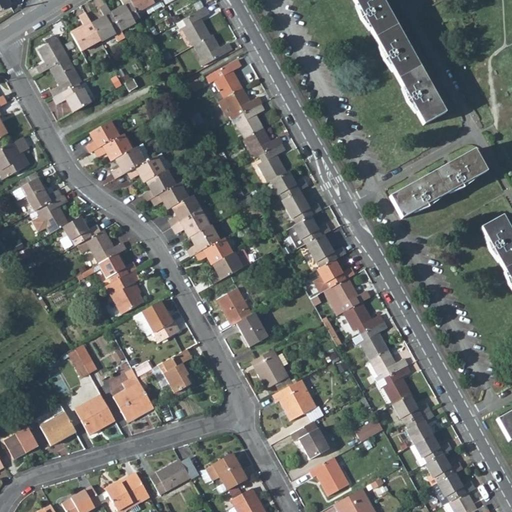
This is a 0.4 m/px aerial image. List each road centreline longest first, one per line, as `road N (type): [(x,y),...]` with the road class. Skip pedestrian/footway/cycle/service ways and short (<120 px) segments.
road 1 (residential): [(511,497),(383,265),(340,204),(237,0)]
road 2 (residential): [(5,32),(28,103),(69,172),(151,238),(236,385),(242,414)]
road 3 (residential): [(242,414),(38,475),(0,508)]
